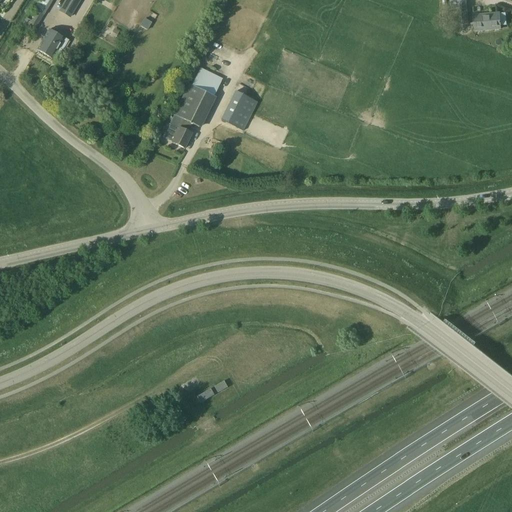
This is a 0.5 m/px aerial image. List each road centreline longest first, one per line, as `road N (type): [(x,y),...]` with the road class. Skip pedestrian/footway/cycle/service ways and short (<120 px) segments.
road 1 (tertiary): [(511,392),(398,308),(338,283),(286,274),(175,290),(0,384)]
road 2 (unclassified): [(138,227),(273,205),(403,203),(511,189)]
road 3 (motorway): [(511,390),(324,511)]
road 4 (unclassified): [(138,227),(126,185),(0,77)]
road 5 (motorway): [(375,511),(511,422)]
road 6 (track): [(145,396),(49,447),(0,463)]
road 7 (unclassified): [(0,264),(138,227)]
